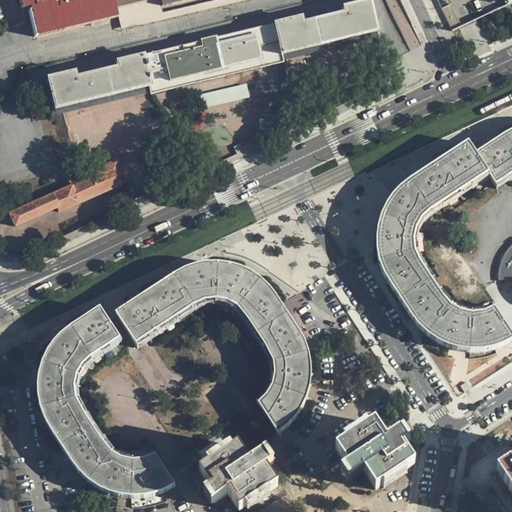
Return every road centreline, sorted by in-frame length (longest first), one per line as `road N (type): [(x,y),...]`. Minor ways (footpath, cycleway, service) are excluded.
road 1 (residential): [(283,165),(446,429)]
road 2 (primary): [(283,165),(82,260)]
road 3 (primary): [(452,86),(283,165)]
road 4 (residential): [(16,386),(41,511)]
